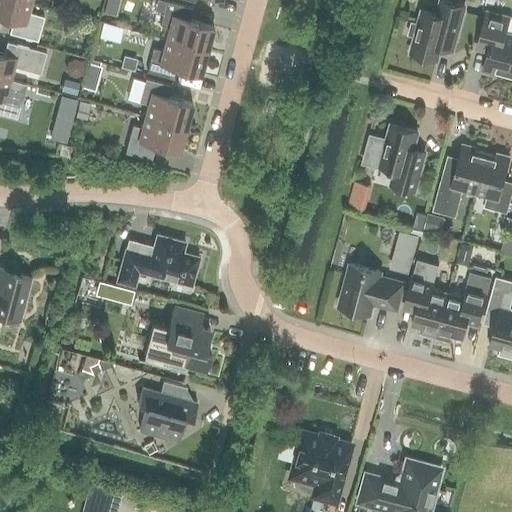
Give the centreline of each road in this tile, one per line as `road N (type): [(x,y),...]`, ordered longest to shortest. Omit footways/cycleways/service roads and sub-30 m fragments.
road 1 (unclassified): [(511,396),(273,327),(246,297),(237,236),(224,216),(200,205)]
road 2 (residential): [(200,205),(255,0)]
road 3 (unclassified): [(200,205),(87,191),(0,196)]
road 4 (residential): [(511,121),(388,86)]
